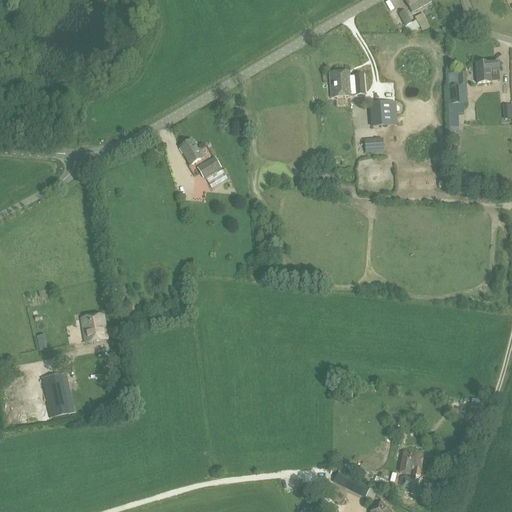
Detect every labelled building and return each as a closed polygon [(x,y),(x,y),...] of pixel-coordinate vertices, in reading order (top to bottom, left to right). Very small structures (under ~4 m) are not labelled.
[(412,13),(421,8),(428,4),(432,2),(431,0),(404,0),(412,13)] [(425,7),(428,14),(439,9),(436,2),(425,7)] [(406,28),(412,24),(405,11),(399,15),(406,28)] [(415,19),(422,31),(429,27),(422,14),(415,19)] [(499,71),(498,63),(488,63),(475,64),(477,84),(491,83),(490,72),(499,71)] [(365,95),(364,75),(354,76),(354,78),(350,78),(349,72),(329,74),(331,99),(352,98),(352,95),(355,95),(355,96),(365,95)] [(466,86),(467,86),(466,73),(457,73),(447,75),(448,87),(449,87),(455,87),(466,86)] [(449,87),(450,105),(463,104),(467,104),(466,86),(455,87),(449,87)] [(394,103),(370,105),(372,128),(396,126),(394,103)] [(450,105),(448,105),(448,128),(458,128),(458,115),(464,115),(463,104),(450,105)] [(511,113),(511,105),(502,106),(503,120),(511,119),(511,113)] [(352,133),(350,123),(340,125),(341,135),(352,133)] [(458,128),(448,128),(449,145),(459,145),(458,128)] [(365,141),(366,154),(385,152),(384,139),(365,141)] [(192,141),(179,149),(191,167),(205,158),(200,150),(198,152),(192,141)] [(206,178),(221,169),(222,169),(215,158),(197,168),(204,179),(206,178)] [(221,187),(232,182),(229,177),(219,182),(221,187)] [(86,344),(108,340),(104,316),(81,320),(86,344)] [(49,420),(70,415),(62,376),(41,380),(49,420)] [(436,439),(442,433),(429,420),(423,426),(436,439)] [(405,444),(406,436),(399,435),(397,442),(405,444)] [(404,451),(400,474),(411,476),(412,471),(413,471),(412,477),(405,476),(402,493),(416,496),(419,478),(424,455),(404,451)] [(355,479),(368,485),(375,470),(363,464),(355,479)] [(345,489),(365,499),(370,489),(350,479),(345,489)] [(424,488),(423,496),(448,499),(448,491),(424,488)] [(391,511),(382,502),(371,511),(391,511)]
